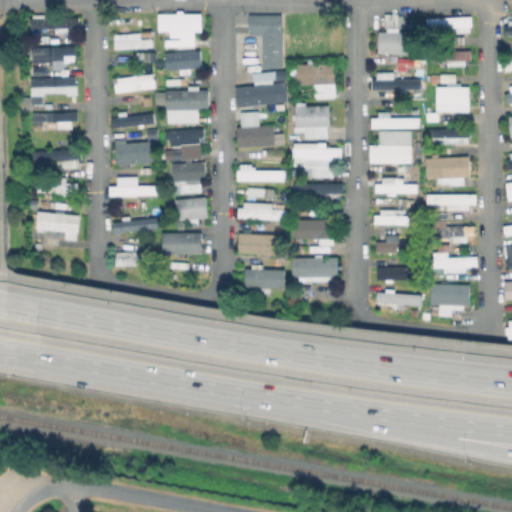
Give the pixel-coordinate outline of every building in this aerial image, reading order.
[(197,39),(198,45),(184,46),(184,39),(173,39),(173,33),(162,32),(162,15),(204,16),(204,33),(198,33),(197,39)] [(285,15),(286,68),(266,68),(265,35),(254,35),(253,16),(285,15)] [(412,19),(412,31),(403,31),(403,37),(421,37),(420,55),(378,54),(378,37),(387,37),(387,17),(403,17),(403,19),(412,19)] [(82,20),(82,31),(34,31),(34,20),(82,20)] [(476,21),(476,36),(433,36),(433,20),(476,21)] [(504,35),(511,34),(511,21),(502,22),(504,35)] [(145,35),(146,41),(158,40),(158,49),(120,51),(119,36),(145,35)] [(37,65),(36,50),(79,48),(80,63),(37,65)] [(474,51),(474,62),(468,62),(468,67),(450,67),(450,62),(436,62),(435,52),(474,51)] [(194,70),(194,75),(183,76),(183,70),(170,71),(169,54),(203,52),(204,69),(194,70)] [(317,59),(317,62),(335,62),(337,97),(315,98),(314,83),(297,84),(297,74),(291,74),(291,64),(313,63),(313,60),(317,59)] [(36,78),(36,70),(48,70),(48,78),(36,78)] [(424,79),(424,90),(375,91),(374,81),(379,81),(379,74),(396,74),(396,80),(424,79)] [(147,75),(147,76),(156,75),(156,80),(158,80),(160,89),(120,94),(118,80),(137,78),(137,77),(147,75)] [(81,89),(76,89),(77,94),(62,94),(61,89),(35,90),(35,81),(81,79),(81,89)] [(275,79),(275,84),(287,83),(289,102),(240,107),(238,88),(257,86),(257,82),(275,79)] [(462,85),(462,88),(471,88),(471,104),(469,104),(469,109),(440,109),(440,88),(454,88),(454,85),(462,85)] [(511,86),(502,89),(505,103),(511,101),(511,86)] [(202,87),(202,91),(212,91),(212,111),(203,111),(203,123),(178,123),(178,111),(169,111),(169,92),(192,92),(192,87),(202,87)] [(326,104),(293,105),(293,126),(304,126),(304,138),(327,137),(326,104)] [(70,128),(70,121),(76,121),(76,111),(31,112),(31,121),(55,121),(56,128),(70,128)] [(110,117),(111,128),(153,121),(151,111),(110,117)] [(239,111),(239,125),(235,126),(236,146),(283,144),(282,132),(273,133),(272,124),(257,124),(257,111),(239,111)] [(370,128),(415,127),(415,117),(388,117),(388,112),(378,112),(378,117),(369,117),(370,128)] [(201,152),(200,128),(166,129),(166,145),(179,145),(180,153),(201,152)] [(425,128),(425,144),(466,143),(466,128),(425,128)] [(410,162),(409,139),(419,138),(419,129),(378,130),(378,144),(367,144),(368,162),(410,162)] [(151,140),(114,141),(115,163),(152,162),(151,140)] [(303,176),(332,177),(332,166),(339,167),(340,147),(324,147),(324,142),(292,141),(292,162),(303,162),(303,176)] [(50,168),(76,167),(76,148),(31,149),(32,162),(50,161),(50,168)] [(169,162),(171,192),(199,191),(199,179),(202,179),(201,161),(169,162)] [(283,170),(236,169),(235,180),(283,181),(283,170)] [(157,184),(136,184),(136,176),(116,176),(116,185),(108,185),(108,195),(157,194),(157,184)] [(373,192),(415,193),(415,183),(401,183),(401,176),(380,176),(380,182),(374,182),(373,192)] [(77,182),(64,182),(64,178),(35,177),(34,192),(65,193),(65,191),(77,191),(77,182)] [(506,201),(511,199),(511,181),(503,183),(506,201)] [(341,182),(302,182),(302,193),(314,193),(314,199),(325,199),(325,192),(341,193),(341,182)] [(474,193),(425,193),(425,203),(444,203),(444,210),(467,209),(467,204),(474,204),(474,193)] [(179,218),(205,217),(204,196),(178,197),(179,218)] [(270,208),(270,203),(236,202),(236,218),(285,219),(285,209),(270,208)] [(77,213),(35,211),(34,228),(63,230),(63,238),(75,239),(77,213)] [(411,223),(411,214),(373,215),(373,224),(411,223)] [(111,220),(112,231),(158,228),(157,218),(111,220)] [(331,219),(292,218),(292,237),(331,238),(331,219)] [(473,225),(444,224),(444,219),(429,218),(429,235),(451,236),(450,241),(464,242),(465,235),(473,236),(473,225)] [(503,235),(511,233),(511,222),(501,225),(503,235)] [(160,231),(159,252),(199,253),(199,232),(160,231)] [(280,233),(237,232),(236,253),(280,254),(280,233)] [(397,234),(384,234),(384,241),(374,241),(374,251),(408,252),(408,240),(397,240),(397,234)] [(511,244),(511,245),(511,240),(501,241),(506,266),(511,264),(511,244)] [(147,264),(146,256),(135,256),(135,251),(114,251),(114,265),(147,264)] [(335,256),(290,256),(290,280),(336,279),(335,256)] [(476,266),(476,256),(428,257),(428,272),(464,271),(464,267),(476,266)] [(375,267),(376,279),(413,278),(413,266),(375,267)] [(282,288),(283,269),(243,268),(243,286),(282,288)] [(511,280),(503,281),(504,298),(511,297),(511,280)] [(428,303),(437,304),(437,315),(449,316),(450,307),(467,307),(468,284),(428,282),(428,303)] [(419,305),(419,293),(375,291),(374,303),(419,305)]
